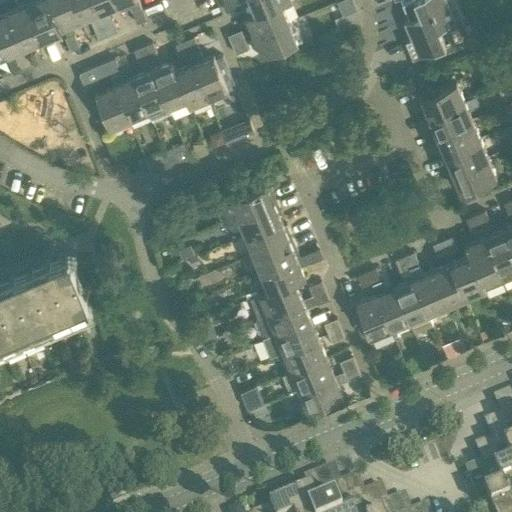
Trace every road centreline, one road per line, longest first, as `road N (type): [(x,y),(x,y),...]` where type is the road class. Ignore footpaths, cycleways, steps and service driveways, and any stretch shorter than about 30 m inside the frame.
road 1 (residential): [(255,468),(211,368),(155,281),(134,190)]
road 2 (residential): [(134,190),(316,119),(355,71)]
road 3 (residential): [(335,278),(301,182),(405,138)]
road 4 (residential): [(511,189),(442,218),(405,138)]
road 5 (residential): [(108,189),(108,168),(59,64)]
road 6 (residential): [(448,504),(361,462),(346,430)]
road 7 (residential): [(448,504),(477,402),(466,380)]
road 8 (residential): [(346,430),(466,380)]
